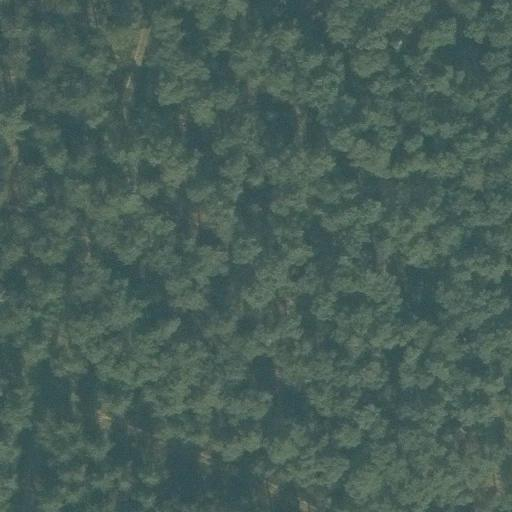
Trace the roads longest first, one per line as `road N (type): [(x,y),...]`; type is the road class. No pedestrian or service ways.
road 1 (track): [(156,0),(59,386)]
road 2 (track): [(324,511),(59,386)]
road 3 (track): [(59,386),(29,511)]
